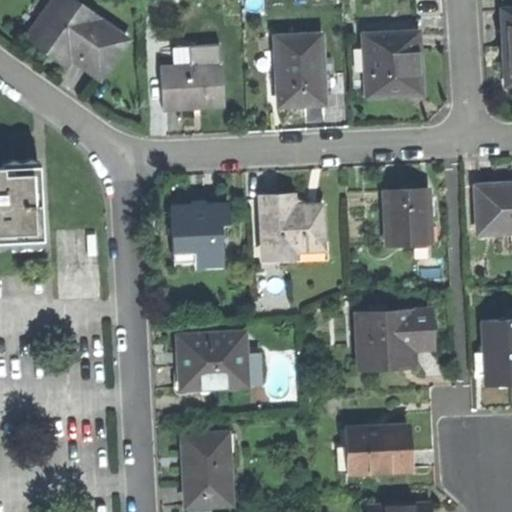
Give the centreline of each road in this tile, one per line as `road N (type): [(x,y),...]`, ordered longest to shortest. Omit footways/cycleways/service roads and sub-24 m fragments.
road 1 (residential): [(141,511),(122,159)]
road 2 (residential): [(122,159),(470,141)]
road 3 (residential): [(122,159),(0,62)]
road 4 (residential): [(470,141),(460,0)]
